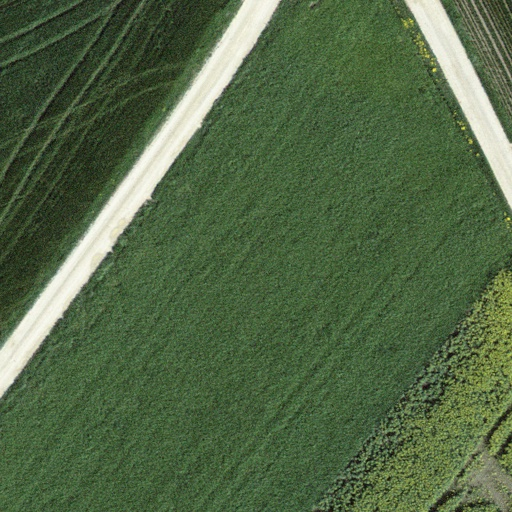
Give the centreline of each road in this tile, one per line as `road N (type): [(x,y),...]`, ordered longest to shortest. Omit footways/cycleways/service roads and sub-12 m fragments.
road 1 (track): [(0,370),(259,0)]
road 2 (track): [(417,0),(511,187)]
